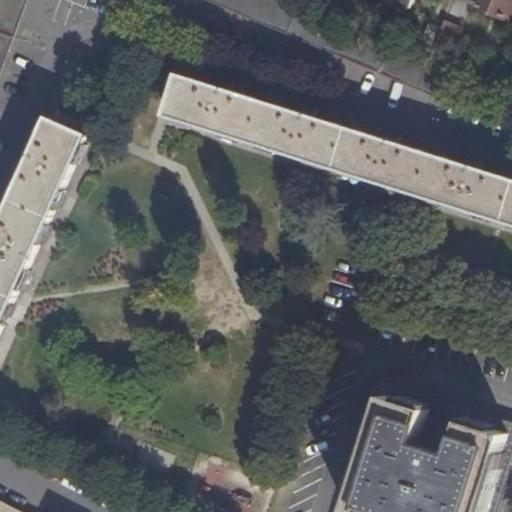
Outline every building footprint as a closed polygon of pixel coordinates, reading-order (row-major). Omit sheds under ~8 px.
[(442,99),(454,71),(445,67),(394,45),(345,24),(308,8),(294,1),(290,0),(0,0),(0,70),(25,0),(211,0),(272,26),(442,99)] [(294,0),(294,1),(308,8),(310,0),(294,0)] [(509,18),(511,10),(511,0),(474,0),(473,3),(509,18)] [(511,219),(511,178),(182,74),(169,112),(511,219)] [(0,330),(89,133),(51,115),(0,228),(0,330)] [(485,511),(511,431),(388,394),(350,511),(485,511)]
